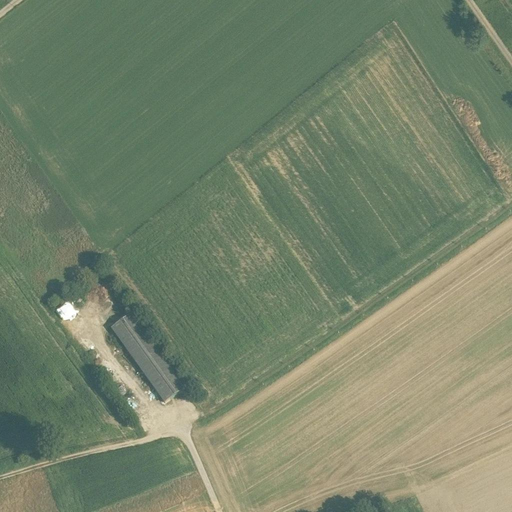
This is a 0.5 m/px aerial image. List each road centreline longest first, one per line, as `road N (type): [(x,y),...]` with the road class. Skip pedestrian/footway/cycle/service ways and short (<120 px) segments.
road 1 (track): [(511,205),(182,430)]
road 2 (track): [(0,476),(182,430),(218,511)]
